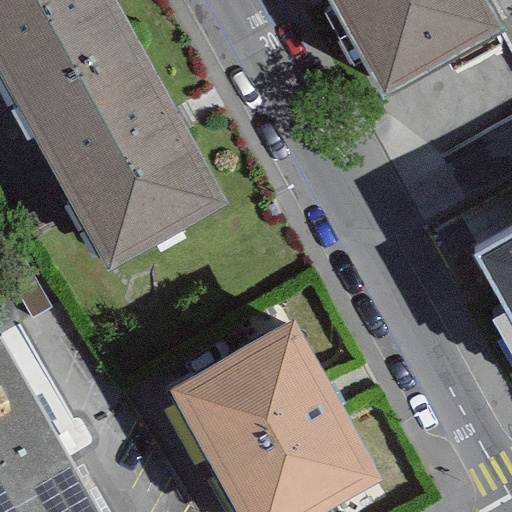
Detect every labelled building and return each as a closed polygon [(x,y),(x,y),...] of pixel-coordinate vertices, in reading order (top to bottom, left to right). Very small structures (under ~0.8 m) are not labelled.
[(231,189),(125,0),(0,0),(0,56),(111,255),(231,189)] [(497,0),(344,0),(387,77),(505,13),(497,0)] [(511,249),(475,272),(511,344),(511,249)] [(295,511),(383,464),(293,301),(168,370),(246,511),(295,511)] [(0,511),(102,511),(4,332),(0,334),(0,511)]
